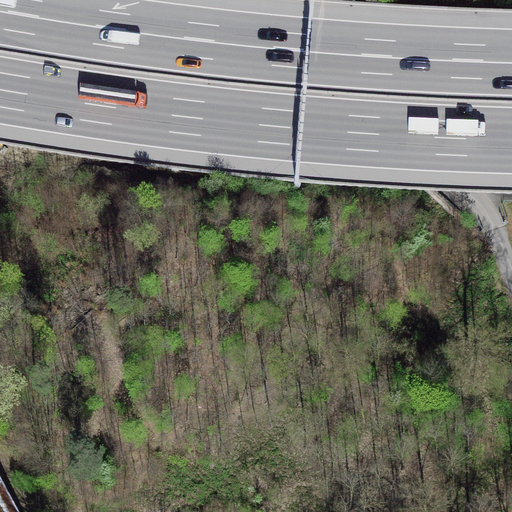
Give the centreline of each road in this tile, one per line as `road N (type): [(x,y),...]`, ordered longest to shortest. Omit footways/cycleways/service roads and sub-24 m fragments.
road 1 (motorway): [(511,62),(274,47),(0,10)]
road 2 (motorway): [(0,90),(265,126),(511,141)]
